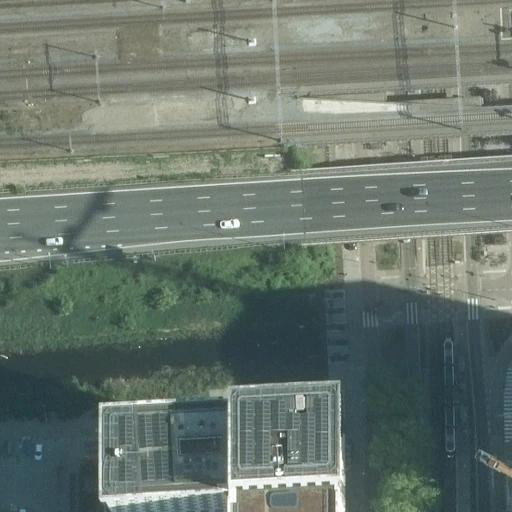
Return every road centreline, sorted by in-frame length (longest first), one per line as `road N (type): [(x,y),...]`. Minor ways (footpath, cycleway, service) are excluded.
road 1 (motorway): [(0,226),(511,195)]
road 2 (secondary): [(394,0),(416,511)]
road 3 (secondary): [(485,405),(473,339),(454,0)]
